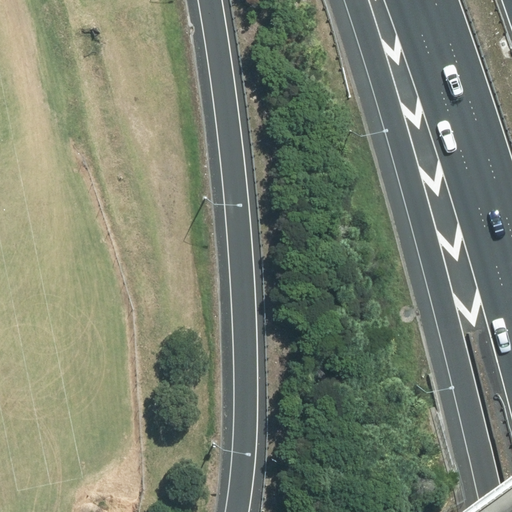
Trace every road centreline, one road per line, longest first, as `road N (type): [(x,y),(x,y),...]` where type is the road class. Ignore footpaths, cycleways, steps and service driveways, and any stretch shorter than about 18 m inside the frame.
road 1 (motorway): [(489,511),(354,0)]
road 2 (motorway): [(235,511),(243,454),(238,231),(209,0)]
road 3 (motorway): [(511,241),(435,0)]
